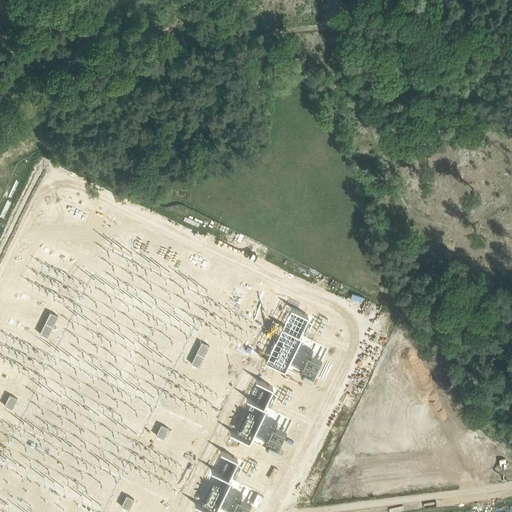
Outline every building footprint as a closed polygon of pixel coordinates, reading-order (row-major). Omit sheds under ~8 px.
[(290,307),(264,360),(284,369),(301,335),(298,334),(308,315),(290,307)] [(50,312),(44,323),(52,326),(57,316),(50,312)] [(44,323),(39,333),(47,337),(52,326),(44,323)] [(201,342),(196,352),(204,356),(209,346),(201,342)] [(196,352),(191,363),(198,367),(204,356),(196,352)] [(255,379),(229,431),(249,441),(265,407),(263,406),(272,387),(255,379)] [(9,395),(4,405),(12,409),(17,398),(9,395)] [(161,424),(155,435),(163,439),(169,428),(161,424)] [(220,450),(194,503),(211,511),(213,511),(230,479),(228,478),(237,459),(220,450)] [(126,495),(121,506),(129,510),(134,499),(126,495)]
